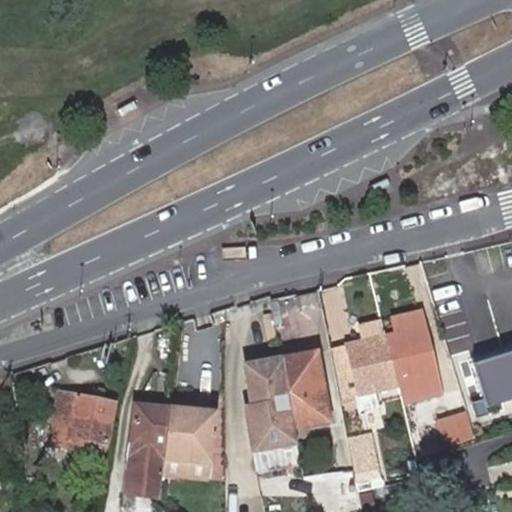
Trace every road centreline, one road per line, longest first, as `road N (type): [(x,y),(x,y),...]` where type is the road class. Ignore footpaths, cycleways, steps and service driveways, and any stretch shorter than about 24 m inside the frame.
road 1 (primary): [(0,302),(511,62)]
road 2 (residential): [(0,356),(511,209)]
road 3 (primary): [(435,18),(254,104),(0,245)]
